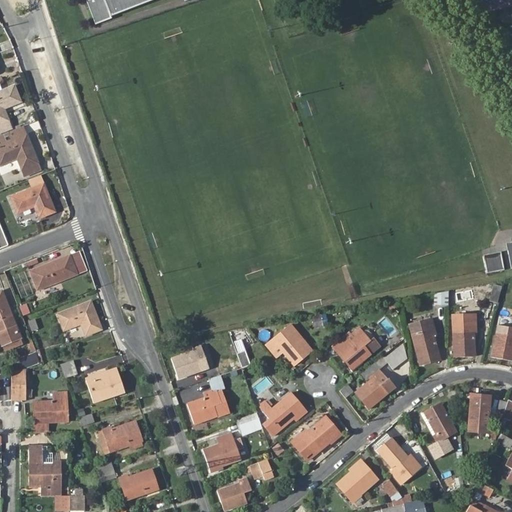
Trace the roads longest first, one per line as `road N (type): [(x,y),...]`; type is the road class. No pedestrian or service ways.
road 1 (residential): [(18,30),(87,226)]
road 2 (residential): [(108,217),(43,21)]
road 3 (residential): [(511,379),(476,371),(448,378),(366,436)]
road 4 (residential): [(204,511),(155,359)]
road 5 (residential): [(87,226),(125,330),(155,359)]
road 6 (residential): [(155,359),(108,217)]
